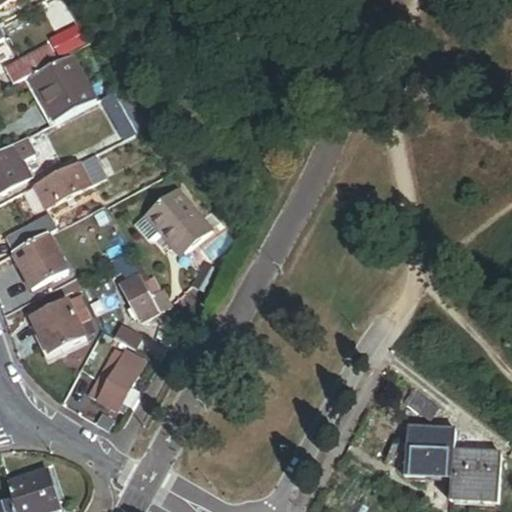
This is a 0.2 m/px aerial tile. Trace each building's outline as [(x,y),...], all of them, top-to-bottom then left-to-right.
[(0,0),(0,11),(21,0),(0,0)] [(0,47),(10,42),(2,26),(0,27),(0,47)] [(79,29),(61,38),(73,58),(90,49),(79,29)] [(31,80),(56,66),(48,50),(3,74),(11,90),(31,80)] [(95,108),(70,60),(56,66),(31,80),(57,128),(95,108)] [(229,141),(256,158),(268,139),(240,122),(229,141)] [(201,144),(238,179),(244,172),(207,135),(201,144)] [(34,159),(25,143),(13,149),(22,165),(34,159)] [(22,165),(13,149),(0,155),(0,198),(31,182),(22,165)] [(107,184),(95,159),(80,167),(93,191),(107,184)] [(93,191),(80,167),(36,190),(48,214),(93,191)] [(213,234),(177,192),(146,218),(168,243),(171,240),(185,257),(213,234)] [(50,238),(58,234),(51,219),(6,243),(14,258),(50,238)] [(69,274),(50,238),(14,258),(33,294),(69,274)] [(136,269),(129,256),(107,268),(113,281),(123,276),(136,269)] [(220,271),(207,264),(195,285),(209,292),(220,271)] [(123,276),(128,285),(141,277),(136,269),(123,276)] [(156,275),(143,282),(150,294),(155,291),(163,287),(158,278),(156,275)] [(142,325),(161,315),(152,298),(150,294),(143,282),(141,277),(128,285),(121,288),(142,325)] [(152,298),(161,315),(172,309),(163,293),(158,296),(152,298)] [(68,304),(30,323),(49,362),(87,343),(68,304)] [(143,340),(122,328),(115,340),(136,352),(143,340)] [(111,343),(104,339),(100,346),(107,349),(111,343)] [(120,366),(125,357),(116,352),(99,382),(101,383),(103,379),(112,363),(119,367),(120,366)] [(125,357),(120,366),(139,377),(144,368),(125,357)] [(110,383),(119,367),(112,363),(103,379),(110,383)] [(123,406),(132,390),(139,377),(120,366),(119,367),(110,383),(108,387),(99,403),(119,414),(123,406)] [(110,383),(103,379),(101,383),(108,387),(110,383)] [(108,387),(101,383),(99,382),(90,398),(99,403),(108,387)] [(133,411),(142,396),(132,390),(123,406),(133,411)] [(458,454),(459,432),(411,428),(407,476),(454,479),(453,503),(454,503),(458,454)] [(4,466),(10,482),(20,479),(12,454),(9,455),(7,455),(5,456),(3,456),(1,456),(4,466)] [(501,507),(504,458),(459,454),(458,454),(454,503),(455,503),(501,507)] [(12,489),(44,478),(42,472),(20,479),(10,482),(12,489)] [(19,511),(64,511),(53,475),(44,478),(12,489),(17,504),(19,511)]
